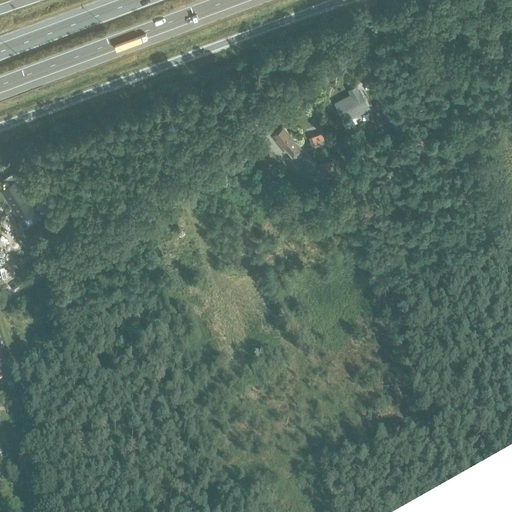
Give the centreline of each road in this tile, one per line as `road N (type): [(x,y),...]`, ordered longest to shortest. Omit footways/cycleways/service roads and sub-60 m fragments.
road 1 (tertiary): [(351,0),(0,128)]
road 2 (motorway): [(0,85),(229,0)]
road 3 (track): [(417,64),(473,111),(511,220)]
road 4 (motorway): [(136,0),(0,50)]
